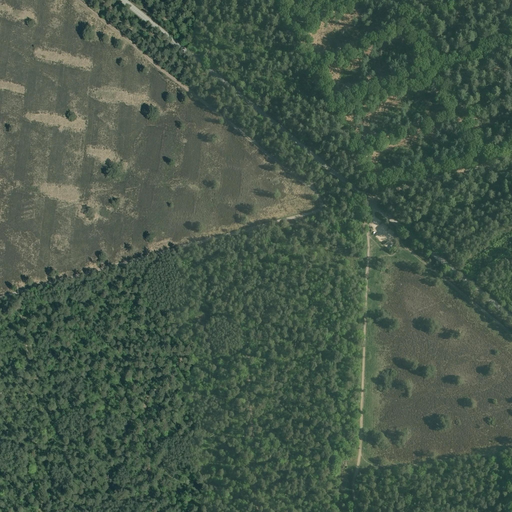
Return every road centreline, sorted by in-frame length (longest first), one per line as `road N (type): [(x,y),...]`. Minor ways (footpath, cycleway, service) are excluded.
road 1 (unclassified): [(511,318),(122,0)]
road 2 (track): [(60,511),(151,491),(145,402),(223,308),(245,266)]
road 3 (track): [(77,0),(311,188),(320,211)]
road 4 (track): [(334,207),(368,230),(357,511)]
road 5 (track): [(0,298),(250,232)]
road 6 (track): [(258,465),(244,254),(250,232)]
road 7 (track): [(291,30),(377,194)]
road 8 (track): [(373,220),(511,333)]
road 9 (track): [(511,450),(355,471)]
road 10 (track): [(484,165),(370,202)]
